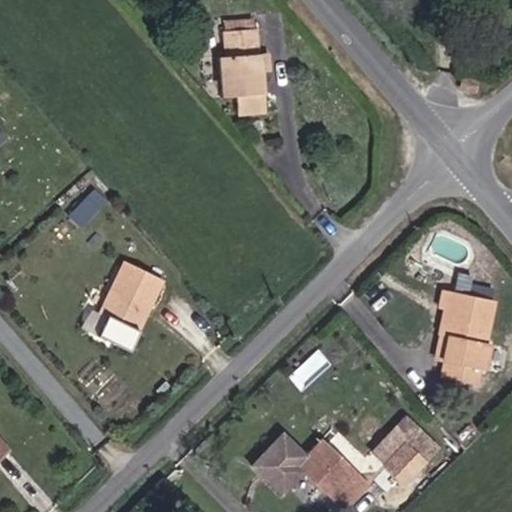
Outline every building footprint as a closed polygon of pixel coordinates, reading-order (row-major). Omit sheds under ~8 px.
[(265,112),(261,77),(273,76),(271,55),(259,56),(257,35),(250,35),(249,23),(229,23),(231,59),(218,60),(222,101),(237,99),(238,114),(265,112)] [(96,209),(83,197),(67,215),(81,227),(96,209)] [(161,279),(119,260),(95,312),(138,331),(161,279)] [(432,362),(446,364),(452,364),(450,380),(474,384),(477,367),(486,368),(491,342),(483,340),(489,298),(443,290),(436,334),(432,362)] [(0,462),(15,450),(0,432),(0,462)] [(294,466),(301,472),(291,481),(323,511),(324,511),(333,503),(342,511),(351,511),(374,490),(320,441),(294,466)] [(383,469),(401,488),(424,465),(407,446),(383,469)]
